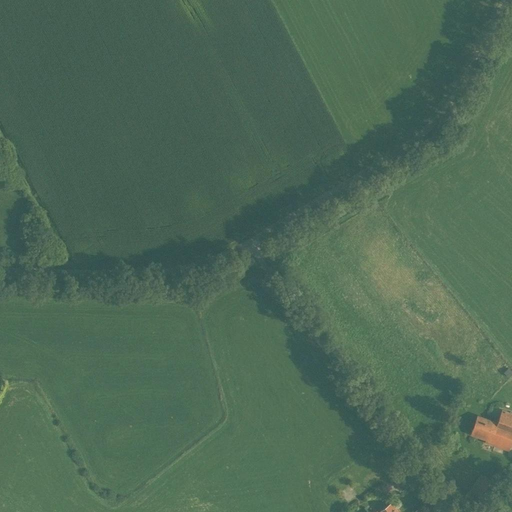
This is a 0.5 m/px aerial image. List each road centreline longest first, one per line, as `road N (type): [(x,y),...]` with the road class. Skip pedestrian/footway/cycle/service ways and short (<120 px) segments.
road 1 (unclassified): [(250,243),(428,127),(471,68),(501,0)]
road 2 (unclassified): [(439,511),(250,243)]
road 3 (unclassified): [(0,270),(146,274),(250,243)]
